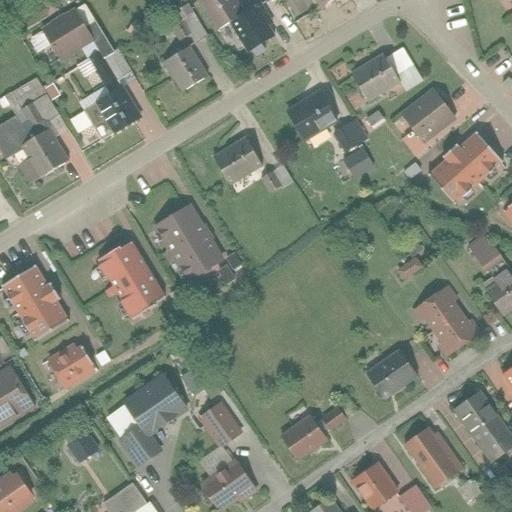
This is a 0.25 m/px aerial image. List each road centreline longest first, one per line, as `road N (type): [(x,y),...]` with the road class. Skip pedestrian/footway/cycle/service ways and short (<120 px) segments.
road 1 (residential): [(0,226),(372,0)]
road 2 (residential): [(244,511),(511,319)]
road 3 (residential): [(511,138),(386,0)]
